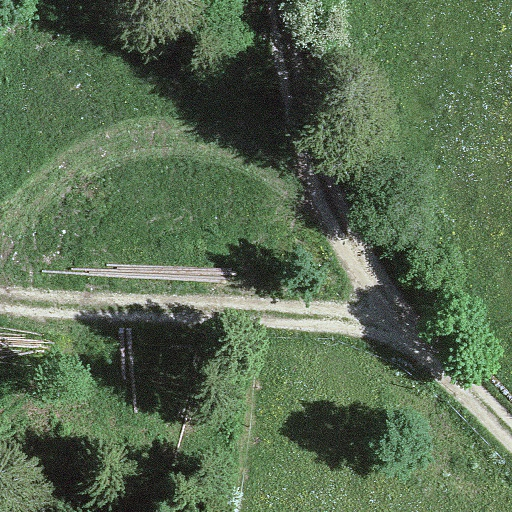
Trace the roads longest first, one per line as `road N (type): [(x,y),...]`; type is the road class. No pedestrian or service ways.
road 1 (unclassified): [(511,434),(412,338),(359,263),(326,197),(283,0)]
road 2 (track): [(412,338),(333,313),(0,299)]
